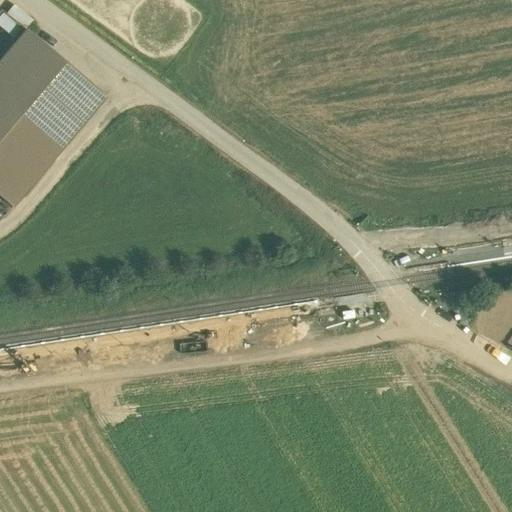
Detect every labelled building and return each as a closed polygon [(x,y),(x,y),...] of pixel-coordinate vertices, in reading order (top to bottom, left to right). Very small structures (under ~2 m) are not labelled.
[(12,2),(2,12),(20,30),(30,21),(12,2)] [(0,29),(3,32),(10,24),(0,14),(0,29)] [(28,34),(0,66),(0,197),(12,208),(104,99),(28,34)] [(511,298),(489,300),(491,334),(511,332),(511,298)] [(354,312),(342,313),(342,321),(354,319),(354,312)]
